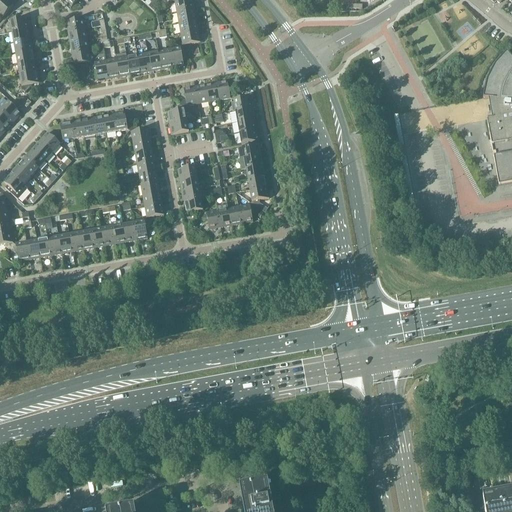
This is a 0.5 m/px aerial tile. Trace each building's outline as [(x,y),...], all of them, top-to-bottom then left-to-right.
[(7,0),(4,0),(0,4),(0,17),(2,19),(14,6),(7,0)] [(181,0),(171,0),(172,0),(175,3),(177,14),(194,11),(192,0),(184,2),(181,0)] [(179,25),(196,22),(194,11),(177,14),(179,25)] [(10,23),(12,34),(29,31),(27,20),(18,21),(13,16),(8,21),(10,23)] [(66,23),(68,34),(85,31),(83,20),(66,23)] [(179,25),(181,35),(198,32),(196,22),(179,25)] [(12,34),(14,44),(31,41),(29,31),(12,34)] [(68,34),(70,45),(87,42),(85,31),(68,34)] [(182,48),(187,52),(190,48),(190,45),(200,43),(198,32),(181,35),(183,47),(182,48)] [(14,44),(16,55),(33,52),(31,41),(14,44)] [(70,45),(72,55),(89,52),(87,42),(70,45)] [(180,50),(169,52),(173,69),(184,67),(182,57),(184,57),(187,52),(182,48),(180,50)] [(33,52),(16,55),(18,66),(35,63),(33,52)] [(85,67),(89,70),(93,64),(91,63),(89,52),(72,55),(74,66),(84,65),(85,67)] [(169,52),(159,54),(162,71),(173,69),(169,52)] [(511,59),(507,53),(502,58),(494,67),(491,72),(489,77),(487,82),(484,93),(483,100),(488,100),(489,103),(490,106),(488,107),(489,114),(491,113),(492,120),(487,121),(493,154),(495,153),(496,157),(493,157),(499,186),(511,184),(511,59)] [(159,54),(148,56),(151,73),(162,71),(159,54)] [(148,56),(138,58),(141,75),(151,73),(148,56)] [(127,60),(130,77),(141,75),(138,58),(127,60)] [(127,60),(116,62),(119,79),(130,77),(127,60)] [(116,62),(106,64),(109,81),(119,79),(116,62)] [(18,66),(20,76),(37,73),(35,63),(18,66)] [(93,64),(89,70),(93,73),(96,73),(98,83),(109,81),(106,64),(95,66),(93,64)] [(37,73),(20,76),(21,87),(20,89),(25,94),(33,85),(39,84),(37,73)] [(230,100),(232,101),(236,95),(232,92),(229,92),(227,82),(216,84),(219,102),(230,100)] [(209,104),(219,102),(216,84),(205,86),(209,104)] [(198,106),(209,104),(205,86),(195,88),(198,106)] [(187,108),(198,106),(195,88),(184,90),(186,100),(183,101),(180,105),(186,109),(187,108)] [(234,102),(236,113),(253,110),(251,99),(241,101),(240,98),(236,95),(232,101),(234,102)] [(21,104),(27,109),(31,104),(26,99),(21,104)] [(8,104),(0,112),(13,124),(21,115),(8,104)] [(185,111),(186,109),(180,105),(177,110),(177,112),(167,114),(169,125),(187,122),(185,111)] [(236,113),(238,124),(255,121),(253,110),(236,113)] [(0,112),(0,126),(6,132),(13,124),(0,112)] [(124,114),(113,116),(116,133),(128,131),(129,132),(133,126),(129,123),(126,124),(124,114)] [(116,133),(113,116),(103,118),(106,135),(116,133)] [(95,137),(106,135),(103,118),(92,120),(95,137)] [(85,139),(95,137),(92,120),(81,122),(85,139)] [(238,124),(240,134),(257,131),(255,121),(238,124)] [(74,141),(85,139),(81,122),(71,123),(74,141)] [(189,133),(187,122),(169,125),(171,136),(189,133)] [(61,134),(55,141),(60,146),(63,143),(74,141),(71,123),(60,125),(61,134)] [(138,129),(133,126),(129,132),(131,133),(133,144),(150,141),(148,130),(138,132),(138,129)] [(257,131),(240,134),(242,145),(259,142),(257,131)] [(47,134),(39,143),(52,154),(60,146),(55,141),(47,134)] [(152,152),(150,141),(133,144),(135,155),(152,152)] [(45,162),(52,154),(39,143),(32,151),(45,162)] [(259,146),(238,149),(240,160),(244,160),(261,157),(259,146)] [(38,170),(45,162),(32,151),(25,159),(38,170)] [(135,155),(137,166),(154,162),(152,152),(135,155)] [(244,160),(240,160),(239,161),(241,171),(246,170),(263,167),(261,157),(244,160)] [(38,170),(25,159),(18,167),(31,178),(38,170)] [(137,166),(139,176),(156,173),(154,162),(137,166)] [(31,178),(18,167),(10,175),(23,186),(31,178)] [(246,170),(248,181),(265,178),(263,167),(246,170)] [(178,171),(180,182),(197,179),(195,168),(178,171)] [(139,176),(141,187),(158,184),(156,173),(139,176)] [(3,183),(7,187),(5,189),(18,201),(28,190),(23,186),(10,175),(3,183)] [(248,181),(250,192),(267,189),(265,178),(248,181)] [(180,182),(182,193),(199,190),(197,179),(180,182)] [(141,187),(143,197),(160,194),(158,184),(141,187)] [(252,203),(251,204),(257,208),(260,204),(259,201),(269,200),(267,189),(250,192),(252,203)] [(182,193),(184,204),(201,201),(199,190),(182,193)] [(143,197),(145,208),(162,205),(160,194),(143,197)] [(196,216),(201,219),(205,213),(203,212),(201,201),(184,204),(186,215),(196,213),(196,216)] [(239,208),(242,225),(253,223),(251,213),(254,213),(257,208),(251,204),(250,206),(239,208)] [(147,219),(145,221),(151,225),(154,220),(154,218),(164,216),(162,205),(145,208),(147,219)] [(227,206),(217,208),(217,212),(220,229),(231,227),(228,210),(227,206)] [(239,208),(228,210),(231,227),(242,225),(239,208)] [(0,212),(0,223),(8,222),(6,211),(0,212)] [(205,213),(201,219),(205,222),(208,221),(209,231),(220,229),(217,212),(206,214),(205,213)] [(144,223),(133,225),(136,242),(147,240),(146,230),(148,229),(151,225),(145,221),(144,223)] [(0,223),(0,234),(10,233),(8,222),(0,223)] [(122,223),(111,225),(112,228),(115,246),(126,244),(123,227),(122,223)] [(133,225),(123,227),(126,244),(136,242),(133,225)] [(112,228),(101,230),(105,248),(115,246),(112,228)] [(91,232),(94,250),(105,248),(101,230),(91,232)] [(91,232),(80,234),(83,252),(94,250),(91,232)] [(6,248),(10,251),(14,245),(12,244),(10,233),(0,234),(0,245),(5,245),(6,248)] [(80,234),(69,236),(72,254),(83,252),(80,234)] [(69,236),(59,238),(62,255),(72,254),(69,236)] [(59,238),(48,240),(51,257),(62,255),(59,238)] [(48,240),(37,242),(41,259),(51,257),(48,240)] [(37,242),(27,244),(30,261),(41,259),(37,242)] [(14,245),(10,251),(14,254),(17,253),(19,263),(30,261),(27,244),(16,246),(14,245)] [(154,476),(142,478),(143,484),(155,481),(154,476)] [(268,487),(243,491),(246,511),(269,511),(265,488),(268,487)] [(49,497),(48,489),(40,490),(42,499),(49,497)] [(511,511),(511,498),(483,504),(484,511),(511,511)]
